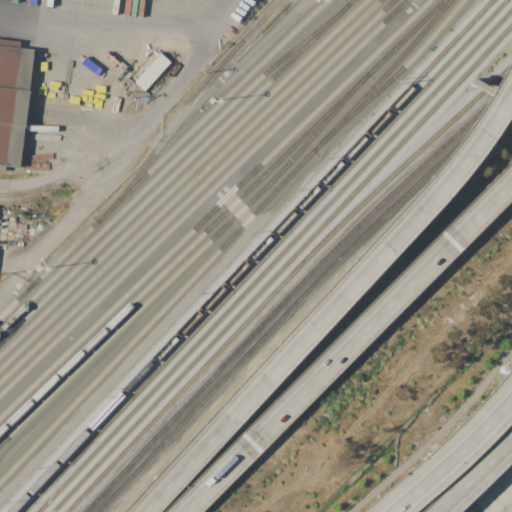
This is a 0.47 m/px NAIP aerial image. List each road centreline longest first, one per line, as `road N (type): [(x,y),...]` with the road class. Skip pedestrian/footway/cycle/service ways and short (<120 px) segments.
road 1 (motorway): [(511,79),(438,187),(141,511)]
road 2 (motorway): [(511,177),(181,511)]
road 3 (track): [(133,148),(211,88),(302,0)]
road 4 (motorway): [(386,511),(511,390)]
